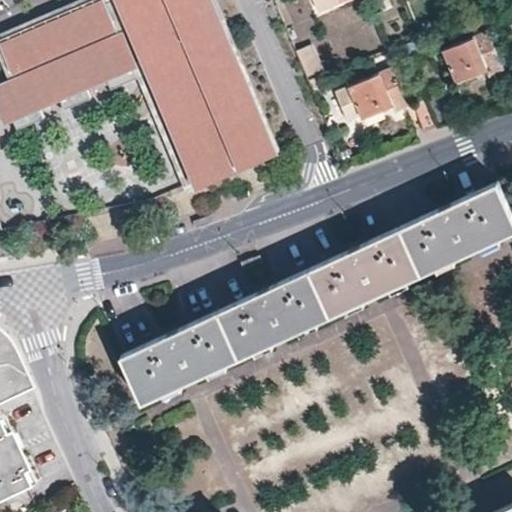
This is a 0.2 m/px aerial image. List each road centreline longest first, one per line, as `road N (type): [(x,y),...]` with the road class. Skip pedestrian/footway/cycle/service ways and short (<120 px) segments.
road 1 (tertiary): [(511,126),(257,222)]
road 2 (residential): [(250,0),(306,148),(299,174),(257,222)]
road 3 (residential): [(115,511),(57,387),(30,287)]
road 4 (tertiary): [(257,222),(152,261),(30,287)]
